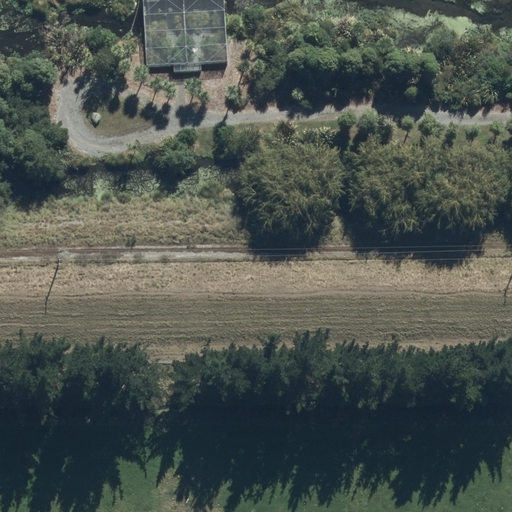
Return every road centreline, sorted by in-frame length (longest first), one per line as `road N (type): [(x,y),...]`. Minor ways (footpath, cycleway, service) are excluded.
road 1 (track): [(511,111),(188,114),(85,86),(67,114),(75,128),(106,140),(130,136)]
road 2 (track): [(0,250),(511,244)]
